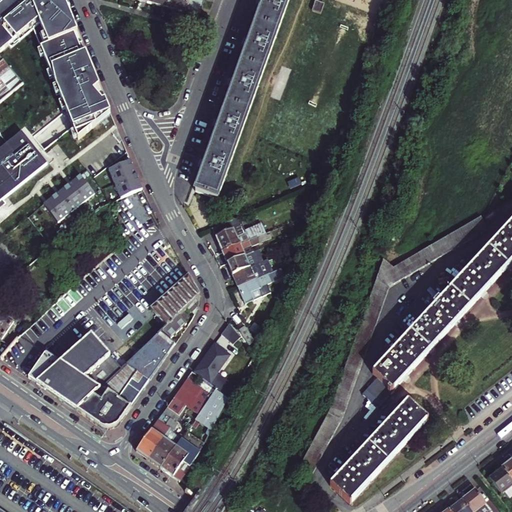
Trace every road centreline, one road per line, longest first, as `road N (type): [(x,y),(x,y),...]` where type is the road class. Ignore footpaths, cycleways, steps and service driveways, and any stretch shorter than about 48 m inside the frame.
road 1 (tertiary): [(113,455),(216,310),(214,286),(163,193)]
road 2 (tertiary): [(163,193),(81,0)]
road 3 (tertiary): [(511,415),(382,511)]
road 4 (primary): [(113,455),(0,377)]
road 5 (tertiary): [(403,511),(511,430)]
road 6 (residential): [(163,193),(202,76)]
